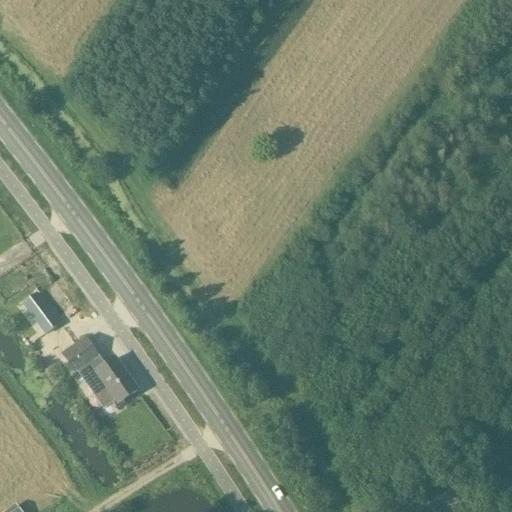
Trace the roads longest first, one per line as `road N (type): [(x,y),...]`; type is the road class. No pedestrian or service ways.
road 1 (secondary): [(265,511),(0,143)]
road 2 (track): [(105,508),(0,375)]
